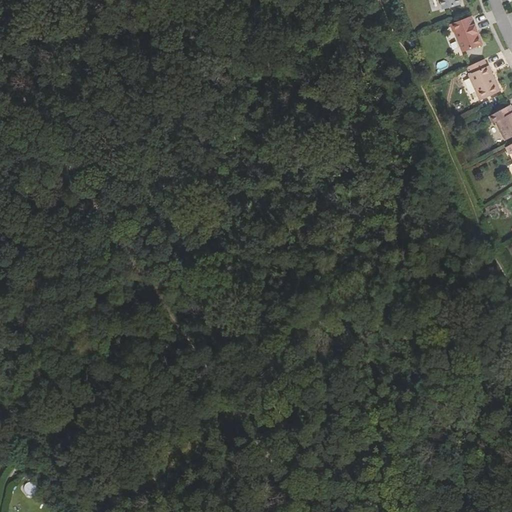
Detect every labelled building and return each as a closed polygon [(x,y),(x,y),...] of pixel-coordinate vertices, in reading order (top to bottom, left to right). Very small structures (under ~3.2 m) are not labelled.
[(477,24),(476,24),(472,16),(451,24),(454,31),(455,31),(463,51),(483,44),(478,32),(480,32),(477,24)] [(454,54),(460,52),(457,41),(450,43),(454,54)] [(488,65),(487,65),(484,59),(467,67),(469,73),(468,74),(479,100),(500,90),(488,65)] [(446,60),(437,63),(440,71),(449,67),(446,60)] [(457,113),(465,110),(461,101),(454,103),(457,113)] [(511,107),(511,105),(490,116),(494,123),(497,122),(507,140),(511,137),(511,107)]
